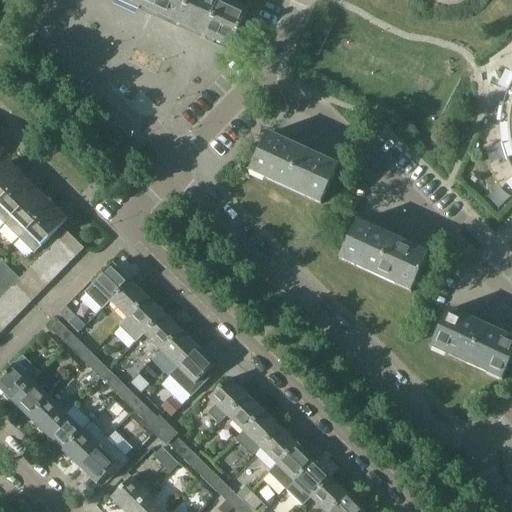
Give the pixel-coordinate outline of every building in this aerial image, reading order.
[(177,23),(188,0),(144,0),(141,7),(177,23)] [(205,36),(221,0),(188,0),(177,23),(205,36)] [(244,11),(248,1),(246,0),(221,0),(205,36),(230,48),(247,12),(244,11)] [(511,83),(508,92),(507,95),(505,99),(504,102),(503,106),(502,109),(502,113),(501,117),(500,124),(500,128),(501,133),(501,138),(502,142),(504,151),(507,160),(510,168),(511,170),(511,83)] [(297,149),(267,135),(250,171),(321,204),(338,168),(308,154),(312,145),(301,140),(297,149)] [(0,170),(0,200),(23,177),(8,162),(0,170)] [(37,191),(23,177),(0,200),(0,220),(4,225),(37,191)] [(52,206),(37,191),(4,225),(19,240),(52,206)] [(67,221),(52,206),(19,240),(34,254),(67,221)] [(387,236),(357,222),(340,259),(411,292),(428,255),(398,241),(402,233),(391,228),(387,236)] [(75,258),(84,249),(67,232),(58,242),(75,258)] [(66,267),(75,258),(58,242),(49,250),(66,267)] [(57,276),(66,267),(49,250),(41,259),(57,276)] [(49,285),(57,276),(41,259),(32,268),(49,285)] [(2,262),(0,264),(0,271),(14,286),(20,280),(2,262)] [(102,310),(111,302),(110,301),(130,281),(113,265),(85,293),(102,310)] [(40,293),(49,285),(32,268),(23,277),(40,293)] [(14,286),(0,271),(0,289),(6,295),(14,286)] [(23,277),(20,280),(14,286),(31,302),(40,293),(23,277)] [(147,298),(130,281),(110,301),(111,302),(127,318),(147,298)] [(31,302),(14,286),(6,295),(22,311),(31,302)] [(22,311),(6,295),(0,300),(0,306),(13,320),(22,311)] [(147,298),(127,318),(119,326),(136,343),(144,335),(164,315),(147,298)] [(0,324),(5,329),(13,320),(0,306),(0,324)] [(66,308),(60,314),(69,322),(75,317),(66,308)] [(511,340),(489,330),(493,321),(482,316),(478,325),(448,311),(431,347),(502,380),(511,360),(511,340)] [(181,331),(164,315),(144,335),(161,351),(181,331)] [(51,328),(50,329),(59,337),(67,329),(58,321),(51,328)] [(59,337),(67,345),(75,337),(67,329),(59,337)] [(198,348),(181,331),(161,351),(178,368),(198,348)] [(75,337),(67,345),(76,354),(84,346),(75,337)] [(84,346),(76,354),(84,362),(92,354),(84,346)] [(206,373),(215,365),(198,348),(178,368),(170,376),(191,397),(211,378),(206,373)] [(92,354),(84,362),(93,370),(101,362),(92,354)] [(23,357),(15,365),(0,379),(0,388),(12,401),(36,378),(40,373),(23,357)] [(101,362),(93,370),(101,379),(109,371),(101,362)] [(109,371),(101,379),(110,387),(117,379),(109,371)] [(132,384),(141,393),(148,386),(139,377),(132,384)] [(36,378),(12,401),(30,418),(49,398),(40,389),(43,385),(36,378)] [(117,379),(110,387),(118,395),(126,387),(117,379)] [(217,406),(208,415),(218,425),(227,416),(246,396),(229,379),(210,399),(217,406)] [(126,387),(118,395),(126,404),(134,396),(126,387)] [(134,396),(126,404),(135,412),(143,404),(134,396)] [(171,396),(161,406),(172,417),(182,407),(171,396)] [(246,396),(227,416),(244,432),(263,413),(246,396)] [(46,434),(66,415),(49,398),(30,418),(46,434)] [(143,404),(135,412),(143,420),(151,412),(143,404)] [(64,451),(83,431),(73,422),(76,418),(69,411),(66,415),(46,434),(64,451)] [(151,412),(143,420),(151,427),(158,419),(151,412)] [(244,432),(236,441),(252,457),(261,449),(280,429),(263,413),(244,432)] [(151,427),(149,429),(167,446),(168,445),(176,437),(177,436),(160,418),(158,419),(151,427)] [(81,468),(108,440),(91,423),(83,431),(64,451),(81,468)] [(280,429),(261,449),(278,465),(297,446),(280,429)] [(176,437),(168,445),(175,452),(183,443),(176,437)] [(130,461),(108,440),(81,468),(98,484),(106,476),(111,480),(130,461)] [(183,443),(175,452),(183,460),(191,452),(183,443)] [(278,465),(270,474),(287,491),(295,482),(314,462),(297,446),(278,465)] [(162,448),(153,457),(170,472),(179,463),(162,448)] [(191,452),(183,460),(192,468),(200,460),(191,452)] [(200,460),(192,468),(201,476),(208,468),(200,460)] [(295,482),(287,491),(303,507),(312,498),(312,499),(331,479),(314,462),(295,482)] [(208,468),(201,476),(209,485),(217,477),(208,468)] [(225,485),(217,477),(209,485),(218,493),(225,485)] [(131,479),(112,498),(125,511),(131,511),(148,496),(152,491),(144,483),(139,487),(131,479)] [(331,479),(312,499),(326,511),(332,511),(349,495),(331,479)] [(235,494),(225,485),(218,493),(227,502),(235,494)] [(245,486),(236,495),(242,501),(251,492),(245,486)] [(236,495),(235,494),(227,502),(234,509),(242,501),(236,495)] [(332,511),(364,511),(365,511),(349,495),(332,511)] [(164,511),(148,496),(131,511),(164,511)] [(249,511),(252,510),(242,501),(234,509),(237,511),(249,511)]
